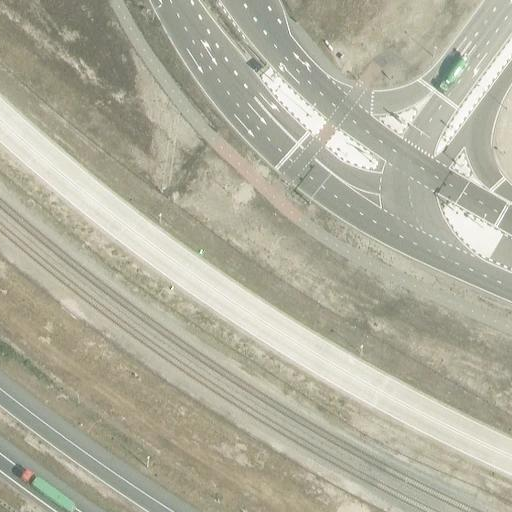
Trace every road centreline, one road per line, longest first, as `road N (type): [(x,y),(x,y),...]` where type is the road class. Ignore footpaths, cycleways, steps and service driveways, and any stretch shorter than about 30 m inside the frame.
road 1 (unclassified): [(174,0),(249,109),(294,152),(398,224)]
road 2 (secondary): [(162,511),(0,394)]
road 3 (unclassified): [(334,97),(262,27),(247,0)]
road 4 (unclassified): [(457,71),(384,105),(334,97)]
road 5 (unclassified): [(398,224),(511,286)]
